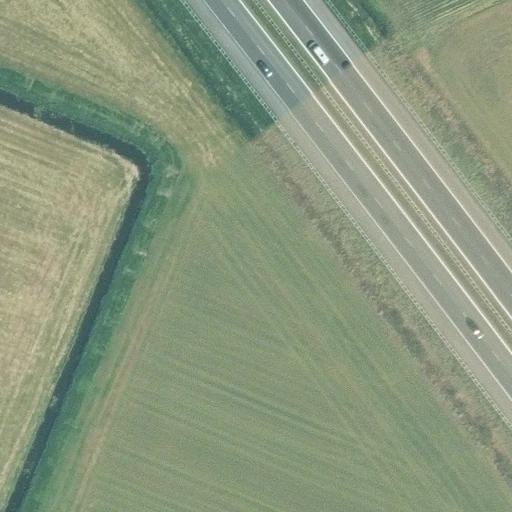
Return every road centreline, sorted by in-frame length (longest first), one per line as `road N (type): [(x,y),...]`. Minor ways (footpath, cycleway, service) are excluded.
road 1 (motorway): [(214,0),(511,380)]
road 2 (motorway): [(511,295),(280,0)]
